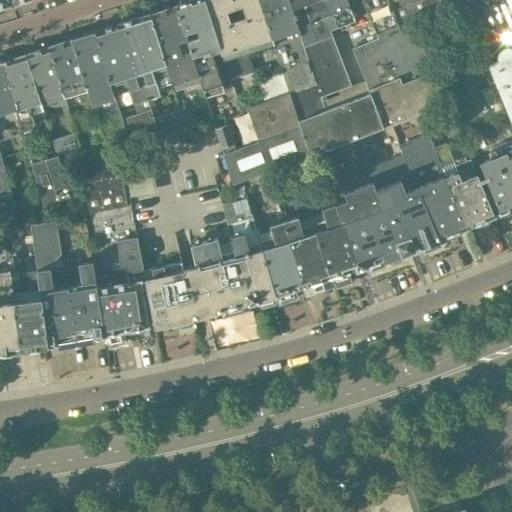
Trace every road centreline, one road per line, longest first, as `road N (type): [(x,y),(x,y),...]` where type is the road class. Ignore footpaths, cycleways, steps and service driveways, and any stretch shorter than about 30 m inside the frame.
road 1 (residential): [(511,271),(248,359),(0,414)]
road 2 (primary): [(511,346),(281,423),(0,482)]
road 3 (residential): [(225,511),(491,428)]
